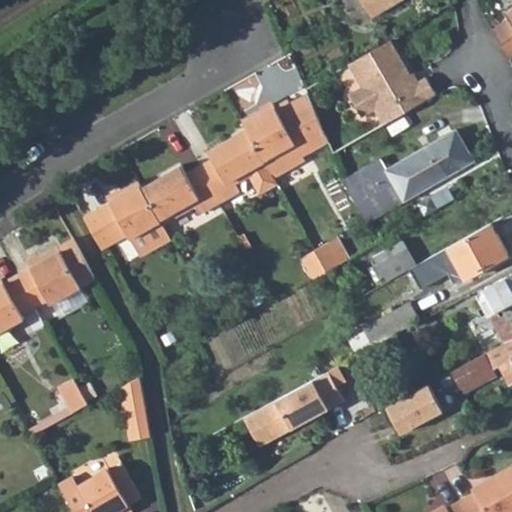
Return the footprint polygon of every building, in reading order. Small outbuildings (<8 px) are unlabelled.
[(361,0),(372,19),(403,0),(361,0)] [(511,0),(501,8),(504,12),(511,24),(511,0)] [(511,45),(511,24),(504,12),(488,22),(505,50),(511,45)] [(383,125),(436,96),(426,79),(415,85),(392,41),(350,65),(363,88),(350,95),(361,116),(374,109),(383,125)] [(273,104),(243,122),(248,130),(266,163),(274,177),(305,159),(302,154),(294,141),(305,134),(302,129),(318,120),(307,95),(288,105),(286,102),(275,109),(273,104)] [(326,141),(318,120),(302,129),(305,134),(294,141),(302,154),(326,141)] [(213,161),(201,168),(221,204),(241,192),(236,184),(250,177),(261,195),(279,185),(274,177),(266,163),(248,130),(209,153),(213,161)] [(386,169),(381,160),(357,173),(364,185),(349,193),(366,221),(472,159),(456,130),(386,169)] [(190,222),(221,204),(201,168),(187,177),(181,168),(144,190),(163,223),(183,212),(190,222)] [(140,182),(107,201),(110,205),(98,212),(85,219),(104,251),(116,244),(128,237),(130,241),(163,223),(144,190),(140,182)] [(163,223),(130,241),(140,258),(173,240),(163,223)] [(464,278),(508,254),(491,223),(448,248),(456,263),(464,278)] [(329,242),(342,264),(357,255),(344,233),(329,242)] [(31,273),(20,278),(37,309),(49,302),(51,306),(82,288),(97,280),(75,241),(60,249),(29,268),(31,273)] [(342,264),(329,242),(315,250),(328,272),(342,264)] [(415,266),(402,242),(372,259),(385,283),(407,270),(415,266)] [(420,263),(429,278),(456,263),(448,248),(420,263)] [(420,263),(415,266),(407,270),(416,285),(429,278),(420,263)] [(6,281),(0,283),(0,335),(27,320),(25,315),(37,309),(20,278),(8,285),(6,281)] [(511,281),(482,298),(505,342),(511,338),(511,281)] [(370,346),(417,320),(407,304),(361,329),(370,346)] [(511,338),(505,342),(502,344),(510,358),(511,356),(511,338)] [(482,354),(450,372),(462,393),(494,375),(482,354)] [(511,381),(511,356),(510,358),(496,365),(506,384),(511,381)] [(339,365),(245,415),(261,444),(345,399),(337,385),(347,380),(339,365)] [(141,378),(123,388),(129,420),(148,416),(141,378)] [(92,405),(78,381),(63,390),(77,414),(92,405)] [(428,384),(386,406),(393,419),(401,433),(443,411),(428,384)] [(393,419),(386,406),(364,418),(371,431),(393,419)] [(133,447),(153,443),(148,416),(129,420),(133,447)] [(511,511),(511,464),(468,490),(471,495),(460,501),(465,511),(511,511)] [(129,506),(142,499),(124,467),(112,473),(110,469),(79,487),(75,479),(62,486),(77,511),(129,511),(132,511),(129,506)] [(465,511),(460,501),(447,509),(444,504),(430,511),(465,511)]
